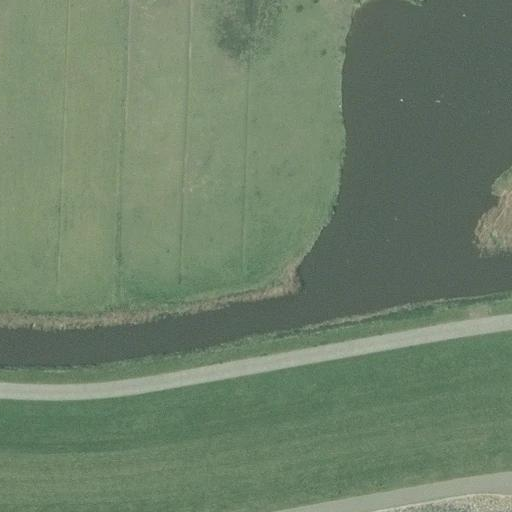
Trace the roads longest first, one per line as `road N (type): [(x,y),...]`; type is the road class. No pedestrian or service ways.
road 1 (unclassified): [(511,329),(107,398),(0,397)]
road 2 (unclassified): [(313,511),(511,476)]
